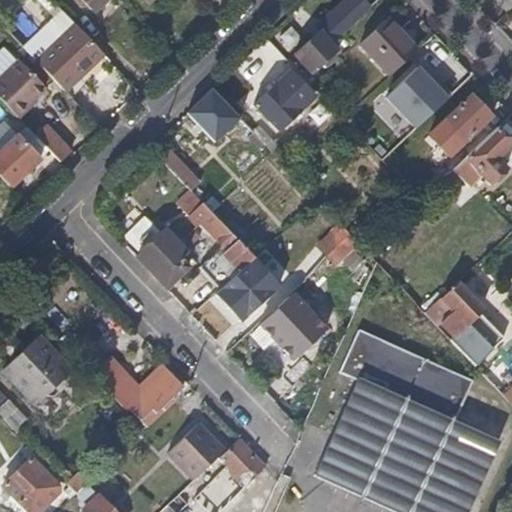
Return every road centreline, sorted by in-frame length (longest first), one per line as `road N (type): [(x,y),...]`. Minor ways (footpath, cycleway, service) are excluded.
road 1 (residential): [(46,219),(298,490)]
road 2 (residential): [(46,219),(265,0)]
